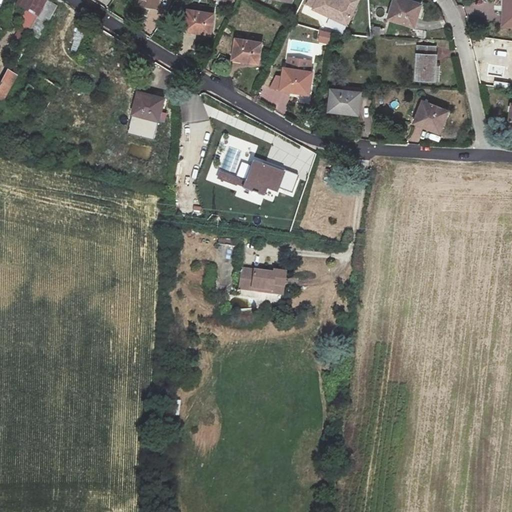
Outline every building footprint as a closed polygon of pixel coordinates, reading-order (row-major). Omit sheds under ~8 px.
[(47,1),(47,0),(24,0),(21,7),(38,17),(47,1)] [(137,0),(136,5),(157,10),(159,0),(137,0)] [(344,2),(340,0),(308,0),(306,5),(313,9),(347,25),(354,10),(343,4),(344,2)] [(394,0),(388,19),(415,27),(421,6),(405,1),(405,0),(394,0)] [(506,25),(511,25),(511,0),(504,0),(504,6),(502,6),(501,11),(507,12),(506,25)] [(38,17),(31,29),(40,34),(56,6),(47,1),(38,17)] [(214,14),(188,10),(185,29),(194,31),(194,32),(205,34),(206,31),(211,31),(214,14)] [(80,56),(90,26),(80,23),(71,53),(80,56)] [(19,49),(29,30),(22,26),(11,45),(19,49)] [(330,44),(331,32),(319,30),(317,42),(330,44)] [(262,43),(236,39),(233,58),(242,59),(242,61),(253,63),(254,60),(259,60),(262,43)] [(416,80),(435,81),(436,66),(436,56),(436,47),(418,47),(416,80)] [(312,71),(284,67),(281,89),(290,91),(290,92),(302,94),(303,91),(309,92),(312,71)] [(0,83),(0,84),(9,89),(15,77),(6,72),(0,83)] [(0,105),(9,89),(0,84),(0,105)] [(360,93),(331,90),(329,111),(358,114),(360,93)] [(132,114),(158,121),(164,99),(154,96),(154,97),(138,93),(132,114)] [(448,111),(423,101),(415,121),(430,127),(429,129),(439,133),(448,111)] [(237,160),(239,151),(232,149),(229,157),(237,160)] [(283,173),(252,162),(245,182),(243,187),(262,194),(264,189),(276,193),(283,173)] [(239,241),(218,238),(217,244),(238,247),(239,241)] [(271,293),(282,294),(285,273),(273,271),(273,273),(266,273),(241,269),(239,288),(251,290),(252,288),(271,290),(271,293)]
